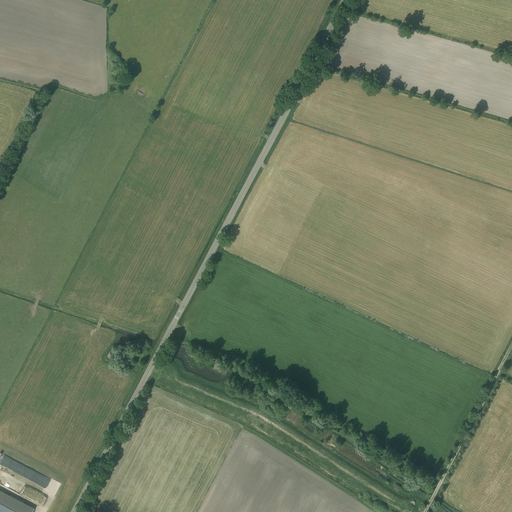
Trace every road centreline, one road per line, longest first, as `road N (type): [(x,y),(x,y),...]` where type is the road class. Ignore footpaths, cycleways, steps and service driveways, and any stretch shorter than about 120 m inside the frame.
road 1 (tertiary): [(73,511),(345,0)]
road 2 (track): [(424,511),(511,345)]
